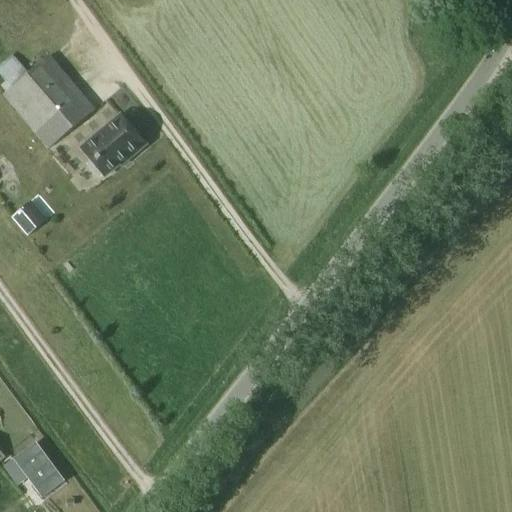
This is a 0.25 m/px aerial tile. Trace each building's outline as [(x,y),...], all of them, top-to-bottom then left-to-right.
[(59,17),(46,0),(0,0),(0,19),(5,26),(19,16),(33,35),(59,17)] [(11,89),(2,96),(48,150),(95,110),(50,57),(28,74),(28,75),(11,89)] [(98,177),(102,174),(104,177),(128,158),(129,159),(145,146),(121,116),(81,150),(92,162),(88,165),(98,177)] [(27,235),(46,219),(30,200),(11,216),(27,235)] [(65,482),(36,443),(13,460),(42,499),(65,482)]
